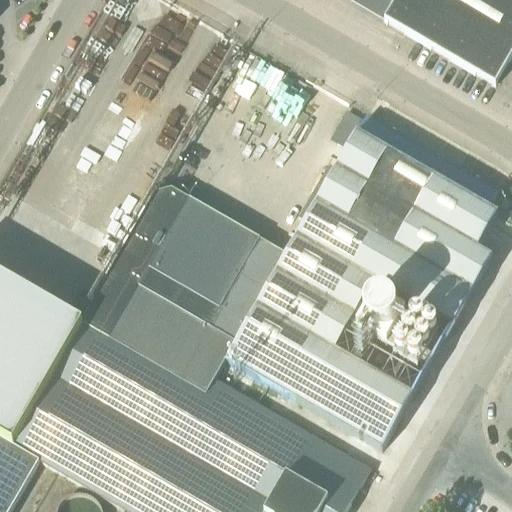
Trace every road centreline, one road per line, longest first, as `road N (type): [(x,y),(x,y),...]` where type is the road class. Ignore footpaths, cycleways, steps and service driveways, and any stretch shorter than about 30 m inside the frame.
road 1 (unknown): [(162,0),(31,210),(32,242),(61,261),(85,248),(220,0)]
road 2 (unclassified): [(241,0),(511,154)]
road 3 (unclassified): [(511,320),(401,511)]
road 4 (unclassified): [(0,136),(79,0)]
